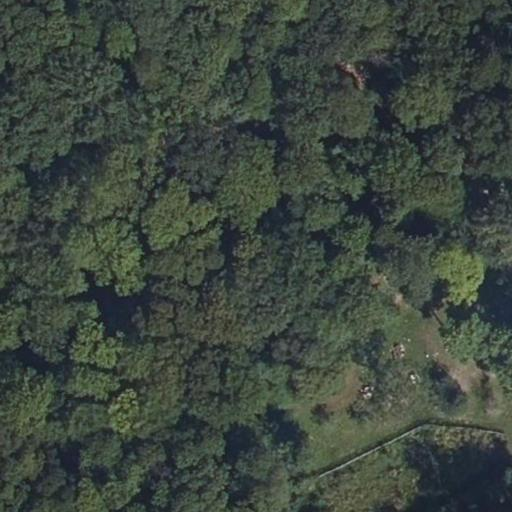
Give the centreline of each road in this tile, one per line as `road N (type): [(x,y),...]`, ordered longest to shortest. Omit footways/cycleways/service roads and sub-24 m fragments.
road 1 (track): [(63,511),(88,420),(200,275),(262,210),(325,159),(444,124)]
road 2 (track): [(388,0),(464,173)]
